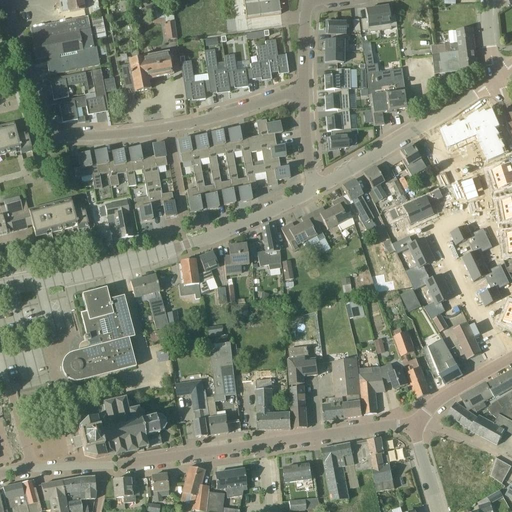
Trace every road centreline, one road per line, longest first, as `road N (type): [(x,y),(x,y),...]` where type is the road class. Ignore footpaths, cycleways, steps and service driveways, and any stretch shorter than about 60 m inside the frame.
road 1 (residential): [(0,0),(53,133),(191,124),(302,89)]
road 2 (tertiary): [(0,286),(167,252),(313,191)]
road 3 (residential): [(427,122),(463,204),(460,217),(434,230),(472,313),(486,322),(506,361)]
road 4 (residential): [(102,467),(262,444)]
road 5 (residential): [(262,444),(412,424)]
road 6 (tertiary): [(313,191),(427,122)]
